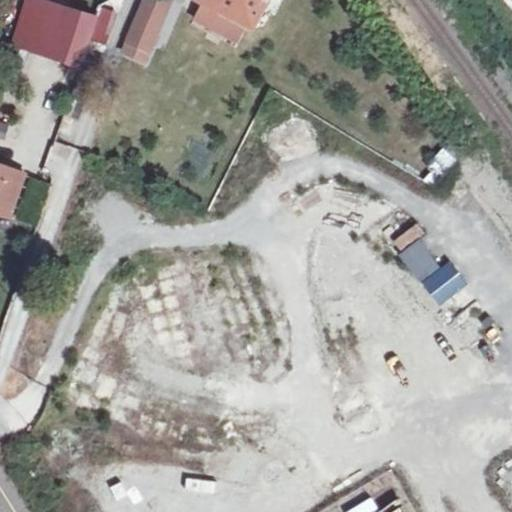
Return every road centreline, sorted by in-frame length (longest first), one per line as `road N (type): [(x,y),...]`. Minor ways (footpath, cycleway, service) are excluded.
road 1 (track): [(0,421),(15,421),(38,395),(98,268),(126,244),(247,220),(287,175),(343,168),(403,198),(485,256),(511,300)]
road 2 (track): [(270,194),(315,377),(342,443),(386,511)]
road 3 (track): [(325,402),(266,401),(124,369)]
road 4 (track): [(511,391),(463,511)]
